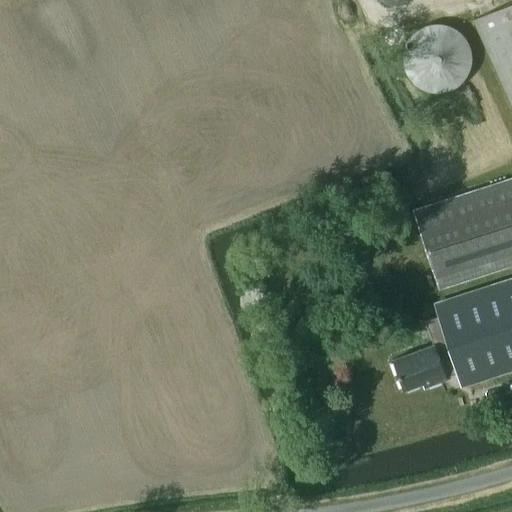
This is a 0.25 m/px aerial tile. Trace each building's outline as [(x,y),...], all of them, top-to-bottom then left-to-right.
[(511,0),(472,20),(511,107),(511,0)] [(440,24),(437,23),(434,24),(431,24),(428,25),(425,25),(423,27),(420,28),(417,30),(415,31),(413,33),(411,36),(409,38),(407,41),(406,43),(405,46),(404,49),(403,52),(403,55),(403,58),(403,61),(403,64),(404,67),(405,70),(406,72),(407,75),(409,78),(411,80),(413,82),(415,84),(417,86),(420,88),(423,89),(425,90),(428,91),(431,92),(434,92),(437,92),(440,92),(443,92),(446,91),(449,90),(452,89),(454,88),(457,86),(459,84),(461,82),(464,80),(465,78),(467,75),(468,72),(469,70),(470,67),(471,64),(471,61),(472,58),(471,55),(471,52),(470,49),(469,46),(468,43),(467,41),(465,38),(464,36),(461,33),(459,31),(457,30),(454,28),(452,27),(449,25),(446,25),(443,24),(440,24)] [(441,290),(511,266),(511,176),(414,209),(441,290)] [(461,378),(462,382),(511,365),(511,277),(436,303),(441,319),(461,378)] [(426,389),(461,378),(441,319),(429,323),(437,347),(396,361),(406,392),(425,385),(426,389)]
